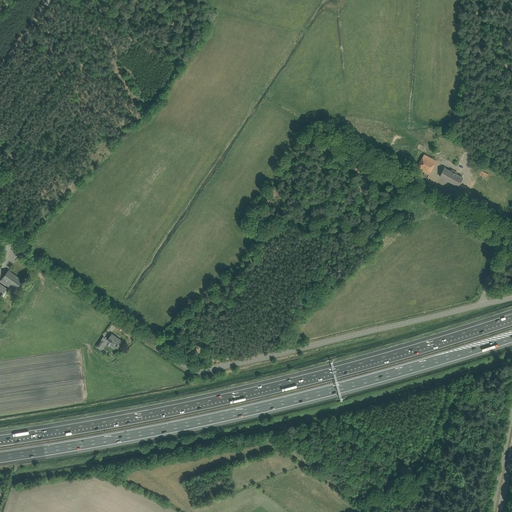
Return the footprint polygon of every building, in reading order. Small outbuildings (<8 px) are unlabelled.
[(420,173),(427,177),(436,160),(424,154),(417,168),(421,170),(420,173)] [(444,167),(440,176),(458,186),(462,177),(456,173),(456,172),(451,169),(450,171),(444,167)] [(477,169),(475,172),(486,178),(488,174),(477,169)] [(22,280),(8,270),(1,281),(9,286),(11,283),(17,287),(22,280)] [(109,340),(107,344),(110,346),(114,349),(117,346),(121,340),(117,338),(115,336),(112,334),(108,339),(109,340)] [(101,340),(97,346),(102,350),(106,344),(101,340)]
